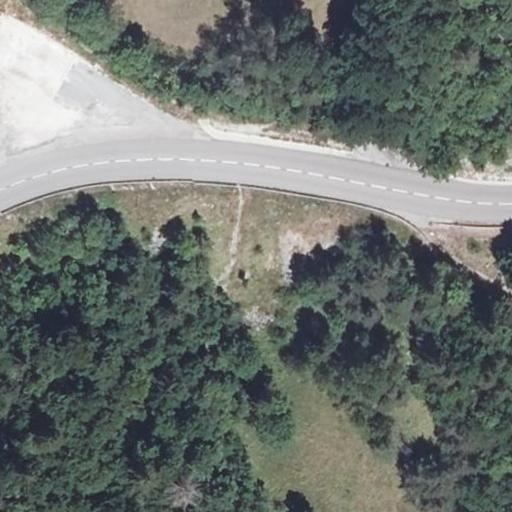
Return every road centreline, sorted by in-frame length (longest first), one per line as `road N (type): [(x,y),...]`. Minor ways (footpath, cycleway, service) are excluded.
road 1 (tertiary): [(511,205),(451,203),(274,168),(161,156),(73,166),(0,190)]
road 2 (track): [(337,180),(511,298)]
